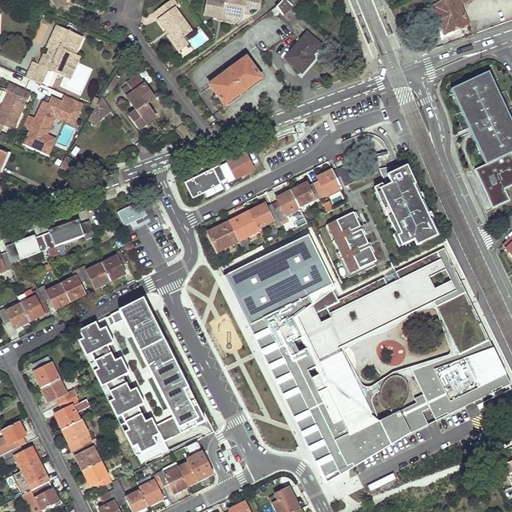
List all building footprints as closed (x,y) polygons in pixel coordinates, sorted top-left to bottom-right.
[(66,3),(63,0),(58,0),(52,5),(57,10),(66,3)] [(178,8),(172,0),(153,15),(158,22),(157,24),(164,33),(167,32),(169,36),(167,37),(174,47),(183,40),(192,34),(175,11),(178,8)] [(260,9),(261,0),(210,0),(206,3),(204,15),(218,18),(223,19),(223,16),(231,18),(235,23),(242,19),(244,11),(248,11),(249,13),(254,8),(260,9)] [(281,13),(283,16),(293,7),(285,0),(283,0),(276,7),(281,13)] [(349,0),(356,16),(360,15),(354,0),(349,0)] [(380,10),(383,8),(380,0),(374,0),(379,10),(380,10)] [(453,0),(444,4),(433,9),(444,34),(467,24),(459,4),(468,0),(453,0)] [(275,17),(281,13),(276,7),(271,11),(275,17)] [(84,38),(57,27),(50,44),(53,45),(50,50),(47,57),(44,55),(39,66),(33,63),(28,73),(26,78),(27,78),(41,85),(48,71),(56,74),(57,71),(67,75),(71,65),(74,67),(78,58),(75,56),(84,38)] [(285,59),(302,73),(313,60),(311,57),(321,46),(307,34),(285,59)] [(188,47),(183,40),(174,47),(179,54),(188,47)] [(80,59),(78,58),(74,67),(71,65),(67,75),(57,71),(56,74),(70,81),(80,59)] [(246,58),(209,85),(210,86),(225,106),(255,84),(261,79),(246,58)] [(511,122),(490,72),(452,89),(488,171),(477,176),(492,208),(509,201),(505,190),(511,186),(511,122)] [(144,85),(138,76),(128,83),(135,92),(144,85)] [(118,79),(115,77),(108,89),(110,92),(118,79)] [(0,109),(0,124),(13,131),(30,93),(9,83),(5,90),(8,92),(0,109)] [(127,98),(137,111),(146,105),(152,100),(146,92),(148,91),(144,85),(135,92),(127,98)] [(75,126),(83,102),(53,91),(48,103),(41,100),(35,117),(29,115),(18,143),(49,155),(56,137),(48,134),(54,118),(75,126)] [(154,99),(148,91),(146,92),(152,100),(154,99)] [(102,98),(95,109),(89,119),(94,125),(107,115),(103,111),(109,107),(102,98)] [(151,112),(146,105),(137,111),(129,117),(139,130),(154,119),(149,113),(151,112)] [(246,155),(245,154),(220,167),(221,168),(246,155)] [(246,155),(221,168),(226,180),(227,182),(253,169),(246,155)] [(74,159),(67,156),(62,167),(68,170),(74,159)] [(358,181),(350,164),(336,170),(339,177),(344,187),(358,181)] [(411,179),(406,166),(397,171),(396,169),(390,170),(386,174),(391,184),(383,188),(382,184),(374,188),(397,237),(402,247),(414,241),(417,246),(422,244),(430,240),(438,236),(411,179)] [(185,184),(193,199),(221,185),(220,183),(226,180),(221,168),(220,167),(214,170),(213,169),(201,176),(202,177),(197,180),(196,178),(185,184)] [(254,170),(253,169),(227,182),(228,184),(254,170)] [(319,182),(313,185),(320,198),(320,200),(341,189),(336,179),(333,172),(332,171),(325,175),(326,177),(318,181),(319,182)] [(306,184),(290,192),(299,208),(320,198),(313,185),(308,187),(306,184)] [(299,208),(290,192),(276,199),(280,207),(274,210),(281,223),(287,219),(286,217),(300,210),(299,208)] [(140,202),(118,213),(125,227),(147,216),(140,202)] [(257,209),(249,212),(258,230),(273,222),(276,230),(282,227),(281,223),(274,210),(272,205),(266,208),(265,208),(258,211),(257,209)] [(239,217),(228,223),(238,242),(240,241),(242,244),(244,243),(243,240),(259,232),(258,230),(249,212),(239,217)] [(364,237),(362,232),(353,213),(329,225),(342,251),(337,254),(349,279),(376,266),(374,263),(376,262),(364,237)] [(42,235),(48,250),(84,237),(78,220),(66,225),(67,227),(62,229),(61,227),(48,231),(49,233),(42,235)] [(159,221),(148,225),(151,234),(163,229),(159,221)] [(208,233),(217,252),(238,242),(228,223),(219,228),(208,233)] [(7,253),(11,264),(48,250),(42,235),(36,238),(35,236),(22,241),(23,243),(18,245),(17,243),(5,247),(7,253)] [(333,286),(309,236),(224,276),(249,327),(331,287),(333,286)] [(502,246),(511,256),(511,241),(508,241),(502,246)] [(444,250),(395,273),(401,285),(389,290),(383,279),(337,301),(333,291),(331,287),(249,327),(318,471),(320,471),(325,481),(333,477),(351,466),(353,469),(391,448),(390,446),(410,437),(428,428),(422,415),(418,406),(400,414),(399,411),(400,411),(403,409),(405,407),(407,404),(409,401),(410,398),(410,395),(410,393),(410,390),(408,386),(406,383),(404,381),(400,379),(395,379),(392,379),(388,381),(385,385),(382,390),(381,394),(381,396),(381,399),(382,402),(383,405),(384,408),(386,410),(388,412),(391,413),(393,417),(379,424),(375,426),(353,378),(333,387),(321,359),(436,305),(460,358),(413,374),(415,378),(424,398),(430,412),(436,424),(511,389),(491,348),(444,250)] [(116,257),(101,264),(110,282),(117,278),(116,275),(123,272),(121,267),(127,264),(121,252),(115,255),(116,257)] [(0,273),(13,269),(11,264),(7,253),(0,255),(0,254),(0,273)] [(85,267),(79,270),(84,281),(90,278),(94,286),(100,283),(101,286),(110,282),(101,264),(87,271),(85,267)] [(75,278),(61,285),(70,302),(77,298),(76,296),(83,292),(78,284),(84,281),(79,270),(73,273),(75,278)] [(45,287),(38,290),(44,301),(50,298),(54,306),(61,303),(62,305),(70,302),(61,285),(47,292),(45,287)] [(34,298),(21,304),(29,322),(37,318),(49,312),(44,301),(38,290),(32,293),(34,298)] [(140,352),(164,340),(143,300),(119,312),(140,352)] [(0,311),(0,314),(5,324),(11,321),(15,329),(22,326),(29,322),(21,304),(7,311),(5,309),(0,311)] [(436,305),(321,359),(333,387),(353,378),(375,426),(379,424),(373,404),(373,402),(373,401),(379,395),(381,394),(382,390),(385,385),(388,381),(392,379),(395,379),(400,379),(404,381),(406,383),(415,378),(413,374),(460,358),(436,305)] [(106,384),(110,393),(128,385),(124,377),(130,374),(121,357),(115,360),(108,346),(114,343),(106,328),(99,331),(96,323),(80,331),(84,339),(80,341),(87,356),(91,353),(99,369),(94,372),(102,386),(106,384)] [(196,426),(205,422),(196,406),(192,408),(183,391),(188,389),(180,373),(175,376),(163,351),(168,348),(164,340),(140,352),(173,418),(156,427),(164,442),(172,438),(170,434),(194,422),(196,426)] [(175,376),(180,373),(168,348),(163,351),(175,376)] [(38,381),(41,389),(59,380),(60,379),(48,358),(33,365),(37,372),(41,379),(38,381)] [(59,380),(41,389),(45,396),(48,394),(52,401),(57,399),(60,405),(72,399),(69,392),(66,394),(59,380)] [(154,438),(160,435),(152,419),(146,422),(139,408),(146,404),(137,388),(130,391),(128,385),(110,393),(114,400),(110,402),(118,418),(122,416),(130,431),(126,433),(134,448),(138,446),(143,454),(158,446),(154,438)] [(192,408),(196,406),(188,389),(183,391),(192,408)] [(110,393),(106,395),(110,402),(114,400),(110,393)] [(58,422),(62,430),(80,421),(76,414),(90,407),(86,400),(77,405),(74,398),(72,399),(60,405),(63,411),(61,412),(65,419),(58,422)] [(416,401),(418,406),(422,415),(430,412),(424,398),(416,401)] [(65,419),(61,412),(55,415),(58,422),(65,419)] [(122,416),(118,418),(126,433),(130,431),(122,416)] [(81,420),(80,421),(62,430),(68,441),(73,451),(91,441),(81,420)] [(0,455),(1,457),(4,455),(21,446),(19,441),(24,438),(21,431),(24,430),(20,422),(2,431),(5,438),(0,440),(0,455)] [(170,434),(172,438),(196,426),(194,422),(170,434)] [(410,437),(390,446),(391,448),(410,437)] [(95,439),(91,441),(73,451),(76,457),(78,456),(81,463),(79,464),(83,471),(101,462),(93,448),(98,446),(95,439)] [(179,468),(188,486),(214,474),(207,461),(198,442),(186,447),(191,458),(186,460),(188,463),(179,468)] [(21,446),(4,455),(7,462),(11,460),(15,458),(22,471),(40,462),(37,455),(34,457),(30,450),(25,453),(21,446)] [(134,448),(138,456),(143,454),(138,446),(134,448)] [(511,461),(503,465),(511,487),(511,461)] [(19,487),(23,496),(30,492),(43,486),(50,482),(47,476),(44,478),(41,470),(43,469),(40,462),(22,471),(28,483),(19,487)] [(96,484),(99,490),(111,484),(101,462),(83,471),(87,479),(93,477),(96,484)] [(177,464),(156,474),(157,475),(163,487),(169,484),(174,493),(188,486),(179,468),(177,464)] [(320,471),(318,471),(325,486),(353,469),(351,466),(333,477),(325,481),(320,471)] [(140,487),(139,488),(140,491),(147,507),(163,499),(158,489),(163,487),(157,475),(152,478),(153,481),(150,483),(148,480),(139,484),(140,487)] [(96,484),(93,477),(87,479),(91,486),(96,484)] [(120,487),(117,481),(111,484),(114,490),(120,487)] [(43,486),(30,492),(34,500),(36,499),(42,511),(60,503),(53,489),(46,493),(43,486)] [(277,511),(295,511),(300,510),(296,502),(293,504),(290,497),(292,496),(289,489),(271,498),(277,511)] [(101,496),(106,506),(99,510),(100,511),(118,511),(116,507),(122,504),(116,493),(114,490),(108,493),(101,496)] [(140,491),(122,490),(116,493),(122,504),(127,501),(132,511),(134,511),(138,510),(139,511),(147,507),(140,491)] [(237,509),(230,511),(229,511),(249,511),(245,503),(236,507),(237,509)]
